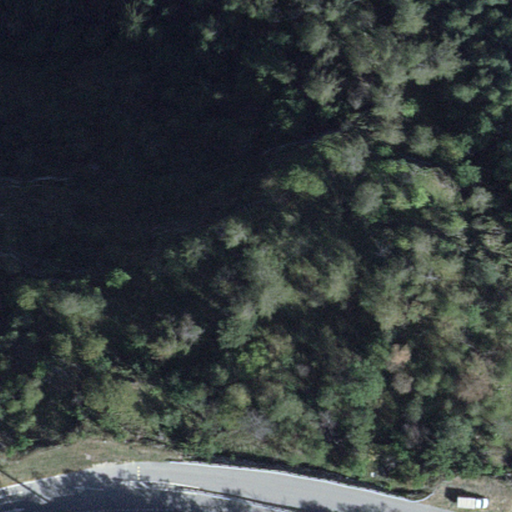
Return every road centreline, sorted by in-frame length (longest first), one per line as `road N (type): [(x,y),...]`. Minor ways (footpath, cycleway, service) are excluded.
road 1 (unclassified): [(389,511),(176,471),(114,473),(52,493)]
road 2 (unclassified): [(52,493),(146,496),(230,511)]
